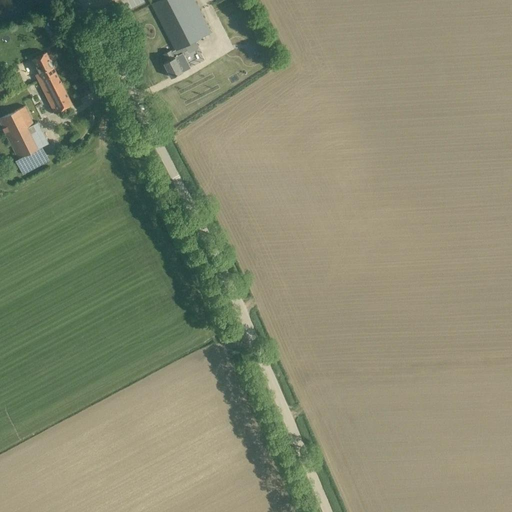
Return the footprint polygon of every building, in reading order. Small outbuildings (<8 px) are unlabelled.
[(194,0),(159,0),(151,4),(175,50),(180,47),(184,45),(187,51),(190,52),(197,48),(198,46),(195,40),(211,32),(194,0)] [(170,50),(163,54),(167,61),(164,62),(171,77),(182,72),(190,67),(183,53),(175,57),(174,57),(171,52),(170,50)] [(35,74),(38,80),(54,112),(72,104),(45,52),(32,59),(39,72),(35,74)] [(25,85),(21,77),(6,84),(10,92),(25,85)] [(37,122),(33,124),(24,106),(0,117),(0,123),(18,158),(48,143),(37,122)]
